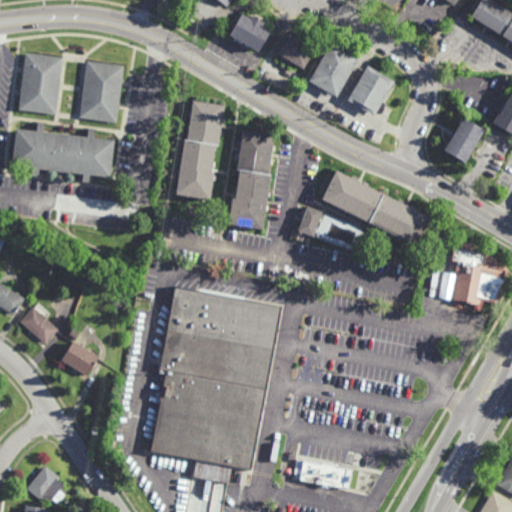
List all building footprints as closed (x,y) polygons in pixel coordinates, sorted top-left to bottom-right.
[(490,0),(490,1),(496,5),(497,3),(503,7),(502,8),(511,14),(511,43),(471,17),(482,0),(490,0)] [(261,24),(260,26),(268,32),(255,52),(228,34),(241,14),(249,19),(251,17),(261,24)] [(301,69),(274,53),(286,32),(313,48),(301,69)] [(357,57),(335,97),(308,82),(330,42),(357,57)] [(55,113),(19,109),(26,52),(62,57),(55,113)] [(116,122),(79,117),(87,60),(124,65),(116,122)] [(373,116),(347,101),(367,66),(393,82),(373,116)] [(511,136),(492,125),(499,113),(502,114),(511,94),(511,136)] [(221,116),(225,116),(224,121),(221,120),(219,129),(222,130),(221,134),(218,134),(217,147),(214,147),(211,167),(214,167),(213,173),(214,173),(213,179),(211,179),(208,199),(174,193),(177,173),(176,173),(176,168),(178,168),(182,141),(185,142),(187,129),(185,128),(186,124),(188,124),(189,116),(187,115),(188,111),(190,111),(192,99),(223,104),(221,116)] [(484,132),(465,165),(443,152),(451,138),(449,137),(453,129),(457,131),(463,120),(484,132)] [(110,175),(89,172),(88,180),(81,179),(82,173),(38,167),(37,175),(30,174),(31,167),(11,164),(16,128),(114,140),(110,175)] [(271,145),(274,146),(274,151),(271,150),(269,158),(272,158),(272,164),(269,164),(267,172),(269,173),(267,190),(269,190),(268,195),(265,195),(265,197),(268,197),(268,199),(270,199),(270,201),(268,201),(267,202),(264,202),(261,227),(225,222),(228,202),(227,202),(228,198),(229,198),(230,195),(233,195),(237,166),(235,166),(239,145),(237,145),(238,140),(240,140),(241,129),(273,133),(271,145)] [(428,215),(414,244),(399,237),(397,239),(393,237),(395,234),(393,234),(392,237),(388,234),(389,231),(387,231),(386,233),(382,231),(383,229),(352,213),(351,215),(346,213),(347,212),(346,212),(345,213),(341,210),(342,208),(341,207),(339,209),(335,207),(336,205),(319,196),(334,167),(428,215)] [(320,209),(312,234),(300,230),(300,231),(298,231),(298,229),(296,228),(302,211),(300,210),(301,206),(304,207),(305,204),(320,209)] [(490,259),(490,256),(497,257),(496,261),(507,263),(503,284),(483,280),(479,303),(452,298),(457,272),(454,271),(455,264),(458,265),(459,261),(451,259),(454,241),(470,244),(469,249),(486,252),(485,257),(488,258),(487,259),(490,259)] [(84,278),(78,276),(81,270),(86,272),(84,278)] [(13,313),(0,305),(0,283),(23,297),(13,313)] [(252,471),(230,467),(227,482),(227,481),(194,475),(197,459),(150,451),(165,369),(160,368),(175,284),(282,303),(252,471)] [(44,343),(19,320),(33,306),(57,328),(44,343)] [(74,339),(67,334),(71,328),(78,332),(74,339)] [(85,374),(60,358),(72,339),(97,355),(85,374)] [(0,394),(8,403),(0,410),(0,394)] [(511,492),(496,483),(511,456),(511,492)] [(325,461),(325,462),(332,463),(332,462),(336,463),(336,464),(347,466),(347,468),(350,469),(347,488),(343,487),(342,489),(328,486),(327,488),(320,486),(320,485),(298,481),(300,469),(294,468),(295,458),(302,459),(303,457),(325,461)] [(59,489),(64,493),(57,502),(52,498),(49,501),(43,496),(41,499),(26,487),(44,464),(60,476),(57,479),(63,484),(59,489)] [(223,511),(224,483),(213,482),(211,511),(223,511)] [(479,511),(493,490),(511,501),(511,510),(510,511),(479,511)] [(87,510),(80,505),(82,502),(89,507),(87,510)]
